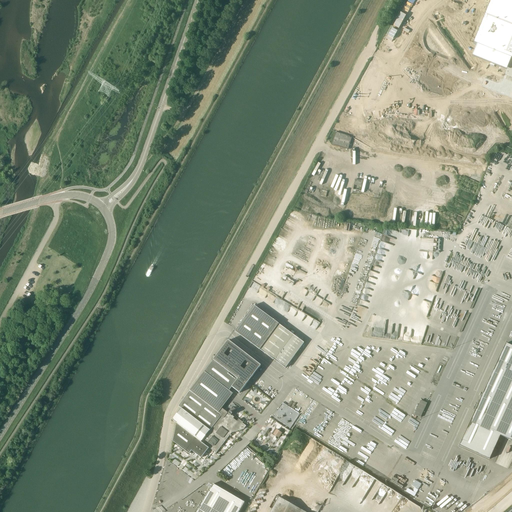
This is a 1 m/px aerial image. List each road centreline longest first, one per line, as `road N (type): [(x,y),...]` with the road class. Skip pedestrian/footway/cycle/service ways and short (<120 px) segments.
road 1 (unclassified): [(146,511),(167,412),(391,0)]
road 2 (tertiary): [(0,434),(105,259),(112,236),(105,211)]
road 3 (unknown): [(153,511),(241,442),(290,380)]
road 4 (unclassified): [(161,106),(188,105),(246,0)]
road 5 (unknown): [(290,380),(412,454)]
road 6 (unclassified): [(0,321),(54,221),(55,197)]
